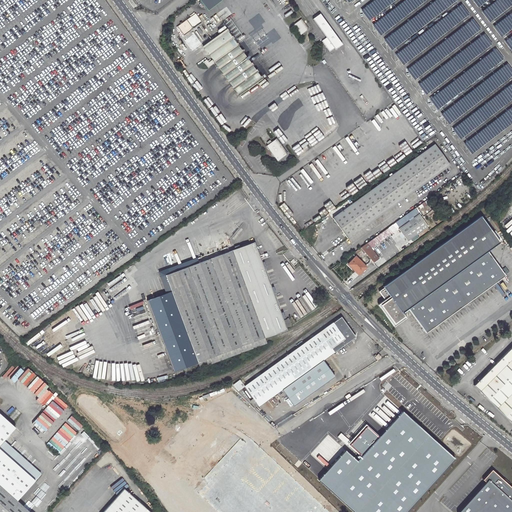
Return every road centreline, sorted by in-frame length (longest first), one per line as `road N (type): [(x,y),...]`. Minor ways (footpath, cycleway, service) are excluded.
road 1 (tertiary): [(115,0),(270,215),(344,299),(511,448)]
road 2 (unknown): [(4,99),(112,15)]
road 3 (unknown): [(0,392),(14,390),(28,406),(53,490)]
road 4 (unknown): [(196,67),(231,114),(282,79)]
